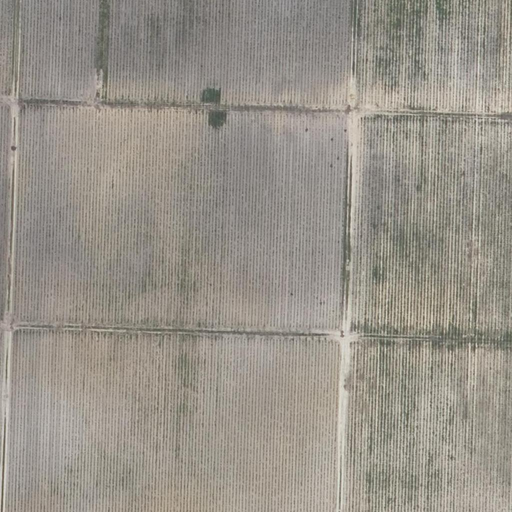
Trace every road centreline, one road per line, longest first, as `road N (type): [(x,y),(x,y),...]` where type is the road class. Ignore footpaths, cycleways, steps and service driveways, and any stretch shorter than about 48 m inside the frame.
road 1 (track): [(338,511),(355,0)]
road 2 (track): [(16,0),(1,511)]
